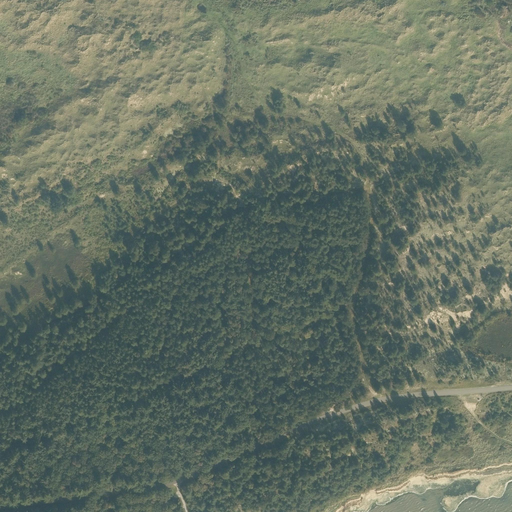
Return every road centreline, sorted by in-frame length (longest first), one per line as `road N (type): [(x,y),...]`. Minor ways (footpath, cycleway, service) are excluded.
road 1 (unclassified): [(0,504),(176,481),(379,399),(511,387)]
road 2 (track): [(107,407),(352,303)]
road 3 (track): [(0,455),(107,407),(140,486)]
road 4 (track): [(337,511),(395,480),(511,458)]
road 5 (track): [(253,344),(248,207)]
